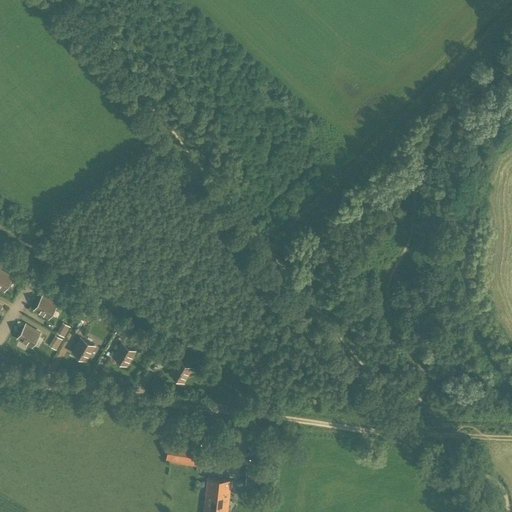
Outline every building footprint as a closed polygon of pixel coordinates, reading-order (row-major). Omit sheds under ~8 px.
[(0,279),(0,281),(13,290),(21,276),(7,267),(0,279)] [(32,308),(46,317),(55,303),(40,295),(32,308)] [(83,313),(93,320),(98,312),(87,306),(83,313)] [(56,332),(64,336),(70,326),(63,322),(56,332)] [(23,325),(14,339),(29,347),(37,333),(23,325)] [(120,325),(115,333),(125,338),(129,331),(120,325)] [(49,345),(56,349),(63,339),(55,334),(49,345)] [(89,349),(75,341),(67,355),(81,363),(89,349)] [(121,343),(113,356),(127,365),(135,351),(122,343),(121,343)] [(156,357),(166,362),(171,354),(161,349),(156,357)] [(177,360),(169,374),(184,382),(192,368),(177,360)] [(169,437),(165,461),(197,466),(201,443),(169,437)] [(246,467),(245,491),(261,492),(262,467),(246,467)] [(203,511),(227,511),(231,479),(207,476),(203,511)]
